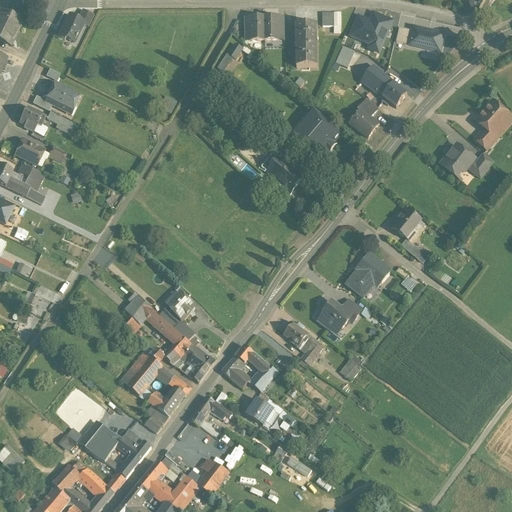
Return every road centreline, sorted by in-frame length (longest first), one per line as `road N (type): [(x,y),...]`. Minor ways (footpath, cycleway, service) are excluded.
road 1 (residential): [(483,46),(475,25),(371,3),(60,3)]
road 2 (secondary): [(109,511),(242,334)]
road 3 (secondary): [(330,222),(432,99)]
road 4 (secondary): [(330,222),(288,262),(242,334)]
road 5 (secondary): [(242,334),(330,222)]
road 6 (secondary): [(0,130),(60,3)]
road 7 (track): [(511,402),(430,511)]
